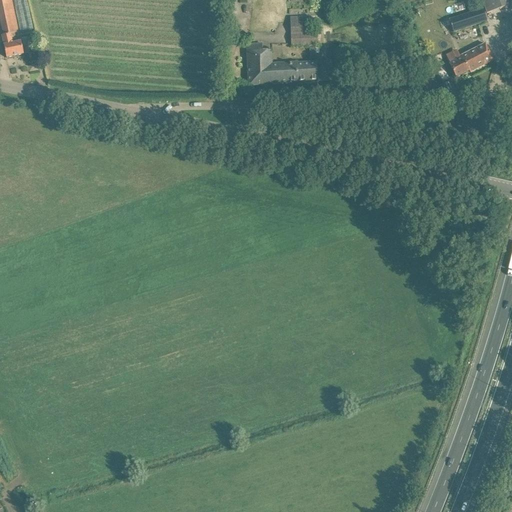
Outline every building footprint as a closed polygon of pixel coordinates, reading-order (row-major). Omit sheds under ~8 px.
[(24,54),(21,45),(20,40),(13,41),(12,37),(16,36),(15,33),(19,32),(12,0),(0,0),(0,18),(3,34),(1,34),(6,58),(24,54)] [(511,0),(482,0),(487,14),(511,5),(511,0)] [(473,12),(449,20),(453,33),(487,22),(483,9),(480,10),(479,4),(471,7),(473,12)] [(291,18),(292,47),(318,46),(317,34),(299,35),(298,17),(291,18)] [(316,63),(296,65),(296,64),(272,65),(271,51),(262,52),(261,44),(246,45),(249,86),(297,83),(297,82),(317,81),(316,63)] [(469,71),(470,73),(493,61),(485,44),(459,57),(460,59),(449,65),(456,78),(469,71)] [(332,68),(331,61),(317,62),(317,63),(316,63),(317,81),(317,82),(329,82),(329,68),(332,68)]
